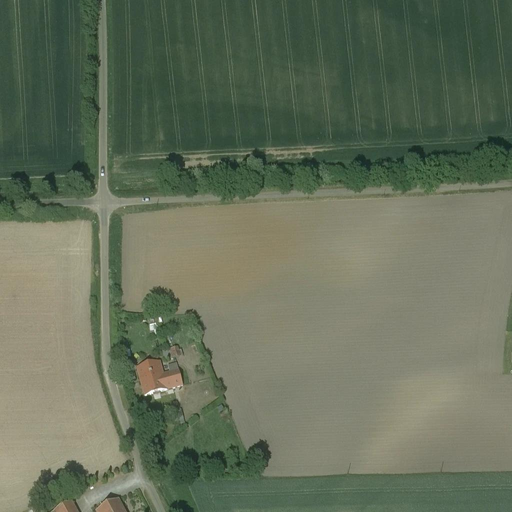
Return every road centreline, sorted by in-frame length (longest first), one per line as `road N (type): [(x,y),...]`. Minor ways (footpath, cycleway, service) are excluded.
road 1 (unclassified): [(103,203),(511,183)]
road 2 (unclassified): [(160,511),(107,363),(103,203)]
road 3 (unclassified): [(103,203),(99,0)]
